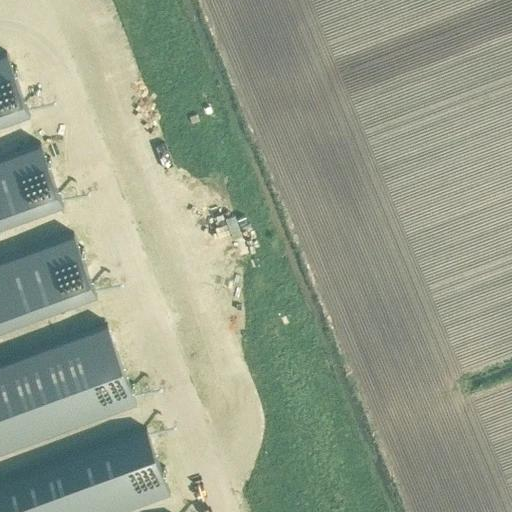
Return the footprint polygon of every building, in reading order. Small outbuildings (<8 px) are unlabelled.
[(6,49),(0,51),(0,122),(30,112),(6,49)] [(0,154),(0,226),(63,203),(40,140),(0,154)] [(0,257),(0,329),(97,293),(74,230),(0,257)] [(107,321),(0,360),(0,449),(136,399),(107,321)] [(146,426),(0,480),(0,511),(106,511),(169,489),(146,426)]
